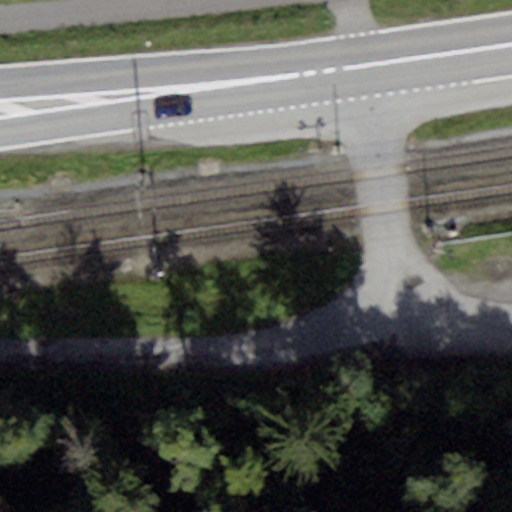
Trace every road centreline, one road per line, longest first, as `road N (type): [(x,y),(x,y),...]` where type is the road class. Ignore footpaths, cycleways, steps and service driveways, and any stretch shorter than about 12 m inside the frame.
road 1 (primary): [(511,43),(0,110)]
road 2 (track): [(511,321),(394,316),(368,63)]
